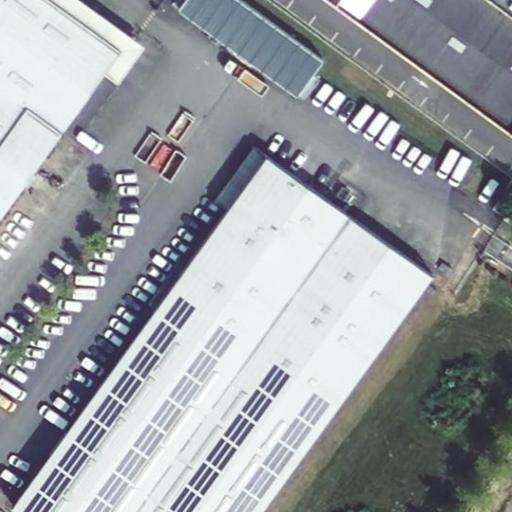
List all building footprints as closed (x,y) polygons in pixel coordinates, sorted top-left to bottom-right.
[(60,133),(121,50),(51,0),(0,0),(0,216),(22,186),(35,168),(60,133)] [(51,0),(121,50),(60,133),(74,143),(145,45),(82,0),(51,0)] [(304,92),(329,56),(245,0),(187,0),(181,10),(304,92)] [(511,0),(325,0),(335,7),(510,134),(511,130),(511,0)] [(21,511),(261,511),(432,276),(265,156),(212,229),(91,396),(12,506),(21,511)]
